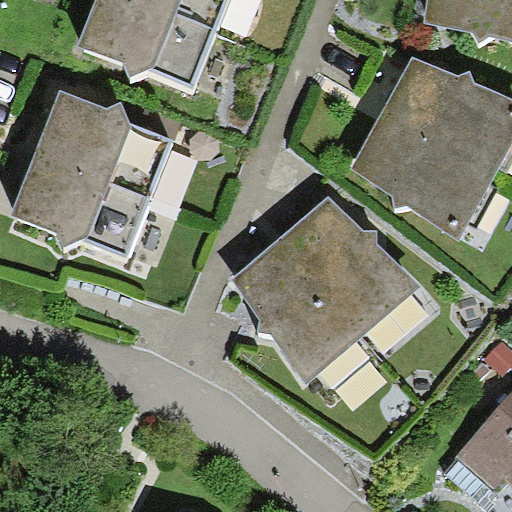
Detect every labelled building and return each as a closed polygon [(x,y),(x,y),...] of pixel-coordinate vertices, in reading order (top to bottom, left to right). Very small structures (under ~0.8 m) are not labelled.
[(100,0),(88,33),(77,61),(123,78),(130,95),(151,85),(193,100),(228,0),(100,0)] [(511,0),(430,0),(430,2),(427,32),(473,46),(479,56),(490,49),(511,53),(511,0)] [(459,252),(511,155),(511,111),(474,96),(471,80),(454,86),(416,67),(398,98),(370,148),(352,179),(395,208),(396,219),(408,217),(459,252)] [(123,117),(106,124),(60,108),(44,151),(25,204),(16,230),(52,242),(64,263),(83,253),(128,269),(173,149),(130,133),(123,117)] [(305,395),(421,298),(376,254),(377,241),(362,241),(327,208),(292,239),(252,275),(235,290),(259,324),(259,343),(271,344),(305,395)] [(503,502),(511,490),(511,400),(468,453),(458,465),(503,502)]
